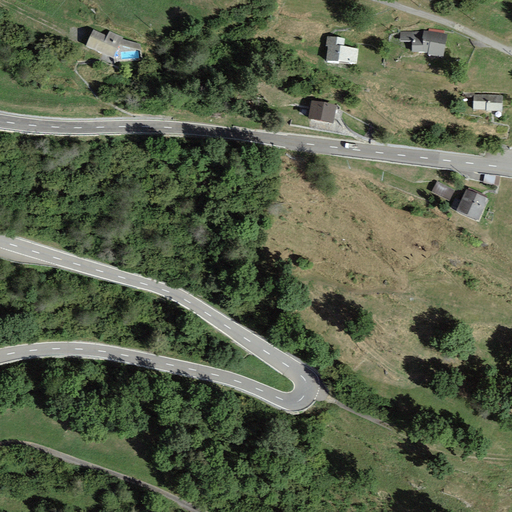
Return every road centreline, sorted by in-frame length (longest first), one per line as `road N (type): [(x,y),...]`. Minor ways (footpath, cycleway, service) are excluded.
road 1 (tertiary): [(0,355),(101,350),(218,375),(291,402),(306,391),(301,376),(171,292),(0,240)]
road 2 (tertiary): [(0,121),(194,129),(511,168)]
road 3 (track): [(304,394),(445,452),(511,457)]
road 4 (track): [(0,445),(36,448),(198,511)]
road 5 (unclassified): [(511,50),(380,0)]
